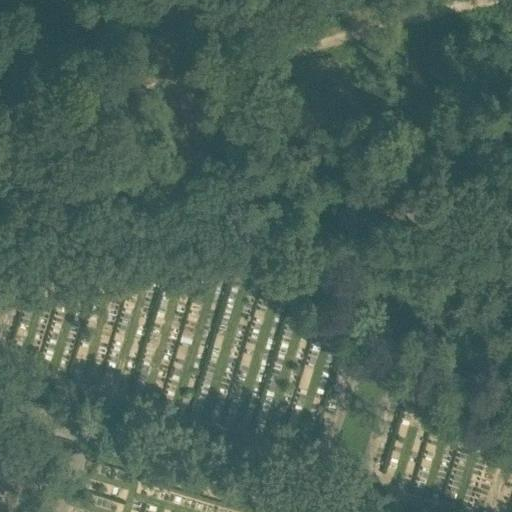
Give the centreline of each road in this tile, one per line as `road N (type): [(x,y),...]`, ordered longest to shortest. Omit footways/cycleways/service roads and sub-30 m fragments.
road 1 (track): [(258,64),(511,295)]
road 2 (track): [(0,134),(258,64)]
road 3 (track): [(258,64),(493,0)]
